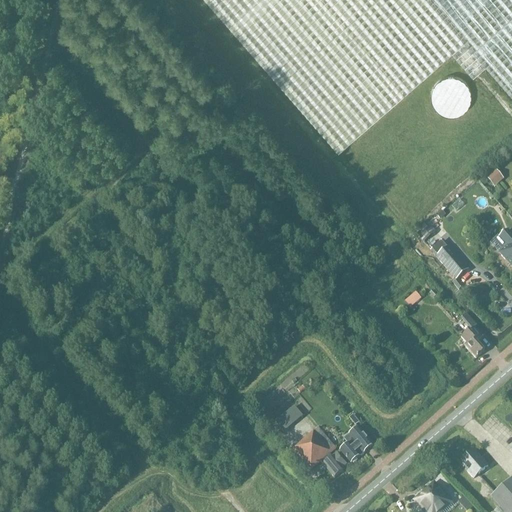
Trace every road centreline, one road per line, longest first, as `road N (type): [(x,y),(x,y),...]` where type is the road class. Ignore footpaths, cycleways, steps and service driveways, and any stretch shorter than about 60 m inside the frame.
road 1 (residential): [(314,0),(388,84),(420,101),(461,96),(511,65)]
road 2 (tertiary): [(347,511),(511,368)]
